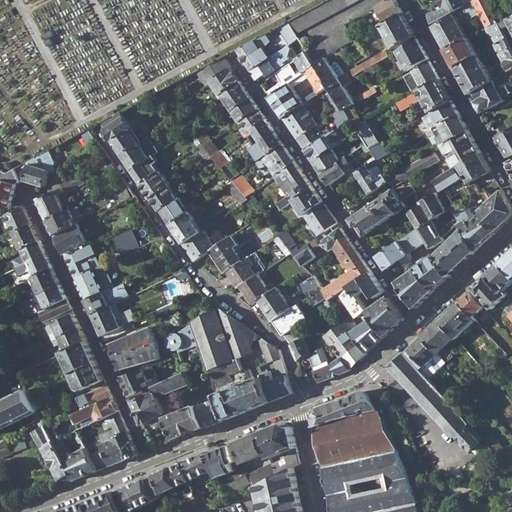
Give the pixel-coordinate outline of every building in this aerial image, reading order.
[(290,21),(297,33),(357,0),(328,0),(323,3),(290,21)] [(384,0),(376,5),(385,23),(403,12),(396,0),(384,0)] [(424,11),(432,24),(462,8),(467,6),(463,0),(438,0),(438,3),(443,6),(445,8),(436,13),(432,6),(424,11)] [(484,0),(477,0),(474,2),(467,6),(462,8),(469,21),(481,15),(487,28),(497,23),(484,0)] [(382,25),(395,48),(416,35),(403,12),(385,23),(382,25)] [(433,27),(447,50),(468,38),(455,15),(433,27)] [(511,17),(499,25),(501,30),(510,26),(511,30),(511,17)] [(279,27),(290,43),(300,37),(297,33),(290,21),(288,22),(279,27)] [(496,45),(506,39),(501,30),(499,25),(497,23),(487,28),(486,29),(495,45),(496,45)] [(349,29),(356,40),(363,36),(356,25),(349,29)] [(346,27),(308,50),(316,63),(326,57),(335,52),(343,47),(345,46),(354,41),(346,27)] [(288,45),(297,58),(308,50),(300,37),(290,43),(288,45)] [(447,50),(456,67),(477,55),(468,38),(447,50)] [(238,49),(252,69),(281,49),(274,39),(264,46),(263,45),(254,51),(249,43),(238,49)] [(398,51),(409,69),(429,58),(418,39),(398,51)] [(496,45),(511,71),(511,70),(511,50),(510,47),(507,41),(506,39),(496,45)] [(482,43),(486,50),(491,48),(487,41),(482,43)] [(343,47),(335,52),(338,56),(342,56),(347,53),(343,47)] [(252,69),(259,79),(271,71),(272,73),(282,66),(282,64),(288,60),(281,49),(252,69)] [(298,68),(302,75),(317,65),(316,63),(308,50),(297,58),(301,66),(298,68)] [(352,70),(355,75),(366,69),(374,64),(389,56),(386,50),(352,70)] [(456,67),(471,94),(475,92),(493,82),(477,55),(456,67)] [(205,67),(214,80),(232,68),(224,56),(217,60),(205,67)] [(332,66),(326,57),(316,63),(317,65),(330,86),(332,88),(343,82),(332,66)] [(414,70),(424,87),(441,79),(431,61),(414,70)] [(337,64),(332,66),(343,82),(347,80),(344,75),(337,64)] [(366,69),(370,76),(378,72),(374,64),(366,69)] [(310,75),(321,92),(330,86),(317,65),(302,75),(295,80),(298,84),(310,75)] [(216,89),(220,95),(223,93),(241,79),(233,67),(232,68),(214,80),(219,87),(216,89)] [(352,70),(344,75),(347,80),(355,75),(352,70)] [(403,72),(387,80),(390,84),(405,76),(403,72)] [(493,82),(475,92),(471,94),(476,103),(482,114),(491,109),(492,110),(506,102),(504,99),(511,94),(511,74),(511,72),(493,82)] [(270,90),(273,95),(290,83),(291,82),(288,78),(270,90)] [(223,93),(235,110),(253,96),(241,79),(223,93)] [(424,87),(408,97),(411,102),(411,103),(418,99),(416,96),(423,93),(432,109),(425,112),(424,111),(390,131),(392,135),(425,116),(427,115),(453,100),(441,79),(424,87)] [(357,104),(343,82),(332,88),(344,107),(346,110),(353,105),(357,104)] [(285,117),(305,104),(290,83),(273,95),(271,96),(285,117)] [(359,97),(362,101),(379,91),(377,87),(359,97)] [(306,98),(308,102),(315,97),(312,93),(306,98)] [(238,114),(242,120),(261,108),(253,96),(235,110),(232,111),(235,115),(238,114)] [(401,108),(411,102),(408,97),(398,102),(401,108)] [(453,100),(427,115),(425,116),(432,129),(434,128),(461,113),(453,100)] [(285,117),(299,138),(325,121),(327,119),(324,115),(316,120),(307,107),(310,104),(308,102),(305,104),(285,117)] [(351,119),(356,126),(363,122),(353,105),(346,110),(351,119)] [(332,115),(340,127),(351,119),(346,110),(344,107),(332,115)] [(243,127),(247,133),(254,127),(268,118),(261,108),(242,120),(246,126),(243,127)] [(113,139),(131,127),(132,126),(122,112),(115,115),(110,118),(102,123),(113,139)] [(436,132),(444,145),(445,145),(470,131),(461,113),(434,128),(432,129),(427,132),(429,136),(436,132)] [(261,151),(265,157),(265,156),(285,143),(268,118),(254,127),(267,146),(261,151)] [(366,143),(369,147),(377,143),(381,141),(367,119),(363,122),(356,126),(364,139),(366,143)] [(299,138),(307,149),(335,130),(333,127),(330,129),(329,126),(321,131),(320,128),(326,124),(325,121),(299,138)] [(496,138),(509,131),(505,122),(492,130),(496,138)] [(142,142),(131,127),(113,139),(124,155),(142,142)] [(84,132),(91,142),(97,138),(90,129),(87,130),(84,132)] [(496,138),(507,158),(511,154),(511,129),(509,131),(496,138)] [(335,130),(307,149),(315,160),(333,148),(343,141),(335,130)] [(445,145),(457,167),(482,152),(470,131),(445,145)] [(202,142),(205,145),(211,141),(204,132),(198,136),(202,142)] [(124,155),(133,169),(152,156),(155,154),(160,150),(150,136),(142,142),(124,155)] [(343,154),(345,157),(352,153),(359,147),(366,143),(364,139),(343,154)] [(205,145),(214,155),(219,152),(211,141),(205,145)] [(202,142),(198,145),(195,147),(207,161),(214,156),(214,155),(205,145),(202,142)] [(265,156),(278,175),(297,161),(285,143),(265,156)] [(366,143),(359,147),(363,152),(370,148),(369,147),(366,143)] [(375,156),(377,160),(383,157),(385,156),(377,143),(369,147),(370,148),(375,156)] [(323,172),(341,159),(333,148),(315,160),(323,172)] [(214,156),(223,167),(233,160),(223,149),(219,152),(214,155),(214,156)] [(391,181),(394,186),(440,161),(434,151),(394,173),(388,177),(391,181)] [(462,179),(466,184),(471,182),(493,170),(482,152),(457,167),(463,178),(462,179)] [(356,159),(352,153),(345,157),(341,159),(323,172),(331,183),(354,167),(351,162),(356,159)] [(133,169),(143,183),(162,170),(156,163),(160,160),(155,154),(152,156),(133,169)] [(377,160),(375,156),(367,162),(369,165),(377,160)] [(394,173),(383,157),(377,160),(382,167),(386,173),(388,177),(394,173)] [(99,164),(102,169),(105,167),(108,165),(106,160),(99,164)] [(223,167),(233,178),(242,172),(233,160),(223,167)] [(388,177),(386,173),(378,178),(374,172),(382,167),(377,160),(369,165),(359,172),(372,193),(391,181),(388,177)] [(51,169),(37,166),(30,163),(29,161),(15,169),(21,181),(25,179),(46,185),(51,169)] [(278,175),(292,194),(311,180),(297,161),(278,175)] [(105,167),(109,174),(118,169),(114,163),(108,165),(105,167)] [(438,186),(441,192),(462,179),(463,178),(457,167),(445,174),(435,180),(438,186)] [(15,169),(8,172),(14,182),(1,179),(0,179),(0,203),(12,206),(17,183),(21,181),(15,169)] [(59,179),(63,187),(82,178),(84,177),(80,169),(59,179)] [(442,169),(414,186),(413,183),(407,188),(405,185),(397,190),(400,195),(403,200),(435,180),(445,174),(442,169)] [(143,183),(153,198),(172,185),(162,170),(143,183)] [(246,194),(248,196),(253,192),(257,189),(242,172),(233,178),(246,194)] [(39,199),(48,219),(67,210),(59,194),(84,182),(82,178),(63,187),(39,199)] [(483,212),(496,233),(511,218),(511,204),(503,189),(489,203),(484,196),(501,186),(498,179),(494,181),(480,189),(477,184),(468,189),(475,199),(479,206),(483,212)] [(305,213),(306,212),(324,200),(311,180),(292,194),(295,198),(305,213)] [(407,206),(411,213),(417,210),(412,202),(438,186),(435,180),(403,200),(407,206)] [(112,191),(118,203),(135,195),(127,184),(112,191)] [(163,209),(181,197),(172,185),(153,198),(161,210),(163,209)] [(352,217),(364,235),(365,234),(407,206),(403,200),(400,195),(397,190),(396,189),(352,217)] [(268,211),(253,192),(248,196),(250,198),(263,214),(268,211)] [(423,206),(432,221),(436,218),(447,211),(436,193),(420,202),(423,206)] [(444,195),(453,211),(458,208),(448,193),(444,195)] [(246,194),(201,225),(204,230),(205,229),(250,198),(248,196),(246,194)] [(283,207),(295,198),(292,194),(279,203),(283,207)] [(128,199),(132,207),(141,202),(137,196),(128,199)] [(174,224),(198,206),(194,201),(188,206),(181,196),(181,197),(163,209),(174,224)] [(326,202),(324,200),(306,212),(307,215),(326,202)] [(307,215),(321,234),(339,221),(326,202),(307,215)] [(471,202),(463,207),(471,221),(479,216),(479,215),(471,202)] [(186,242),(204,230),(201,225),(195,217),(207,209),(202,203),(198,206),(174,224),(186,242)] [(6,215),(15,232),(33,223),(25,206),(6,215)] [(411,213),(421,228),(432,221),(423,206),(417,210),(411,213)] [(483,212),(479,215),(479,216),(471,221),(463,207),(462,206),(458,208),(453,211),(463,228),(477,251),(496,233),(483,212)] [(48,219),(55,234),(76,224),(73,218),(76,217),(72,208),(67,210),(48,219)] [(432,221),(421,228),(426,237),(432,246),(433,247),(444,239),(443,237),(448,232),(445,229),(439,232),(432,221)] [(33,223),(15,232),(16,235),(35,226),(33,223)] [(55,234),(64,253),(78,246),(88,242),(79,223),(76,224),(55,234)] [(16,235),(23,248),(41,240),(35,226),(16,235)] [(327,288),(316,274),(304,282),(313,295),(317,301),(330,293),(333,299),(338,295),(344,291),(352,285),(373,271),(343,227),(321,242),(322,243),(324,246),(320,249),(323,255),(337,245),(343,253),(342,254),(347,262),(348,261),(354,269),(341,278),(340,276),(337,279),(338,281),(327,288)] [(392,238),(396,244),(401,241),(411,234),(407,228),(392,238)] [(426,241),(424,239),(426,237),(421,228),(411,234),(401,241),(408,253),(426,241)] [(461,231),(437,254),(451,275),(477,251),(463,228),(461,231)] [(114,237),(123,255),(140,246),(131,229),(114,237)] [(184,243),(196,261),(212,250),(217,246),(205,229),(204,230),(186,242),(184,243)] [(288,229),(280,234),(291,247),(298,243),(288,229)] [(293,249),(291,247),(280,234),(275,238),(287,254),(293,249)] [(212,250),(227,272),(229,270),(245,259),(238,249),(242,247),(233,235),(217,246),(212,250)] [(317,247),(322,243),(321,242),(317,236),(312,240),(317,247)] [(15,260),(18,267),(47,253),(41,240),(23,248),(26,255),(15,260)] [(379,255),(388,267),(397,262),(396,261),(400,259),(403,260),(406,264),(413,260),(408,253),(401,241),(396,244),(379,255)] [(80,250),(78,246),(64,253),(66,257),(80,250)] [(293,249),(306,264),(318,256),(311,246),(306,250),(304,246),(300,248),(298,246),(293,249)] [(66,257),(76,277),(96,267),(103,264),(101,260),(92,264),(85,248),(80,250),(66,257)] [(511,252),(502,263),(511,273),(511,252)] [(22,275),(28,272),(34,270),(36,275),(54,267),(47,253),(18,267),(22,275)] [(434,290),(451,275),(437,254),(437,253),(429,259),(428,257),(425,259),(424,262),(418,267),(434,290)] [(173,260),(176,268),(183,264),(179,257),(173,260)] [(229,270),(240,286),(243,285),(259,273),(248,257),(245,259),(229,270)] [(505,290),(510,296),(511,293),(511,285),(511,283),(511,273),(502,263),(494,269),(488,275),(503,292),(505,290)] [(316,274),(306,264),(302,267),(307,273),(305,274),(301,270),(297,273),(304,282),(316,274)] [(34,289),(37,296),(62,284),(54,267),(36,275),(34,276),(39,287),(34,289)] [(107,291),(96,267),(76,277),(87,300),(107,291)] [(397,281),(416,307),(434,290),(418,267),(397,281)] [(34,276),(36,275),(34,270),(28,272),(31,278),(34,276)] [(359,295),(370,287),(379,281),(373,271),(352,285),(359,295)] [(243,285),(255,303),(261,299),(271,291),(259,273),(243,285)] [(474,288),(493,308),(505,297),(507,299),(510,296),(505,290),(503,292),(488,275),(474,288)] [(378,296),(386,290),(379,281),(370,287),(376,296),(378,296)] [(107,291),(87,300),(93,313),(111,305),(117,302),(119,301),(129,296),(123,283),(107,291)] [(31,299),(38,312),(41,311),(68,297),(62,284),(37,296),(31,299)] [(261,299),(276,320),(295,307),(280,285),(271,291),(261,299)] [(352,285),(344,291),(360,315),(364,312),(369,319),(360,325),(354,317),(353,318),(338,295),(333,299),(339,309),(346,321),(369,352),(387,334),(370,310),(359,295),(352,285)] [(459,302),(473,317),(484,306),(471,291),(459,302)] [(318,320),(339,309),(333,299),(330,293),(317,301),(313,295),(299,304),(304,311),(309,307),(318,320)] [(370,310),(387,334),(405,318),(390,296),(370,310)] [(41,311),(49,327),(53,324),(76,313),(68,297),(41,311)] [(171,309),(180,305),(178,301),(160,309),(163,315),(172,311),(171,309)] [(93,313),(103,335),(127,324),(117,302),(111,305),(93,313)] [(457,339),(469,327),(476,320),(473,317),(459,302),(440,320),(456,338),(457,339)] [(219,305),(217,307),(219,311),(236,358),(241,356),(256,351),(254,343),(257,331),(219,305)] [(245,368),(241,356),(236,358),(219,311),(217,307),(200,318),(194,322),(199,336),(215,379),(229,374),(245,368)] [(50,328),(56,340),(61,337),(82,327),(76,313),(53,324),(54,327),(50,328)] [(170,335),(168,340),(168,341),(171,347),(176,349),(180,348),(184,343),(184,341),(184,339),(183,336),(181,334),(179,333),(194,322),(200,318),(197,313),(188,318),(189,320),(174,330),(175,333),(170,335)] [(106,340),(139,324),(137,319),(127,324),(103,335),(106,340)] [(439,354),(449,344),(456,338),(440,320),(423,336),(439,354)] [(497,342),(476,320),(469,327),(473,331),(477,327),(483,332),(488,340),(483,345),(488,350),(497,342)] [(369,352),(346,321),(326,336),(330,342),(312,353),(305,337),(291,343),(299,359),(299,361),(310,355),(316,370),(303,376),(306,388),(349,371),(369,352)] [(184,343),(199,336),(194,322),(179,333),(181,334),(183,336),(184,339),(184,341),(184,343)] [(33,328),(36,333),(44,329),(42,324),(33,328)] [(111,344),(119,369),(161,357),(159,341),(151,326),(111,344)] [(65,342),(69,350),(88,341),(82,327),(61,337),(60,339),(62,344),(65,342)] [(411,359),(421,370),(423,373),(429,379),(447,363),(445,360),(439,354),(423,336),(405,353),(411,359)] [(457,339),(456,338),(449,344),(452,348),(460,341),(457,339)] [(462,344),(472,355),(477,350),(468,339),(462,344)] [(81,387),(84,389),(106,378),(88,341),(69,350),(64,353),(81,387)] [(263,345),(270,361),(276,359),(283,356),(281,348),(271,341),(263,345)] [(5,348),(10,357),(14,354),(10,345),(5,348)] [(398,359),(404,366),(411,359),(405,353),(398,359)] [(276,359),(279,370),(281,376),(275,379),(271,370),(268,371),(268,370),(265,371),(265,372),(263,374),(264,376),(273,400),(294,392),(283,356),(276,359)] [(13,361),(20,375),(25,372),(18,359),(13,361)] [(456,435),(471,451),(484,439),(429,379),(423,373),(421,370),(411,359),(404,366),(398,359),(389,367),(454,437),(456,435)] [(456,367),(451,361),(448,364),(453,369),(456,367)] [(153,365),(122,375),(126,382),(132,396),(148,390),(154,387),(150,377),(157,374),(153,365)] [(215,379),(229,418),(273,400),(264,376),(257,379),(252,367),(250,366),(245,368),(229,374),(215,379)] [(167,412),(179,438),(208,427),(200,406),(200,404),(187,409),(185,407),(182,408),(182,412),(175,414),(170,403),(163,394),(191,383),(187,372),(155,386),(167,412)] [(90,398),(94,406),(114,396),(108,383),(80,397),(82,402),(90,398)] [(145,423),(167,412),(155,386),(154,387),(148,390),(150,394),(135,401),(145,423)] [(28,390),(39,409),(44,407),(34,388),(28,390)] [(0,430),(34,414),(35,418),(42,415),(39,409),(28,390),(28,389),(0,402),(0,430)] [(314,418),(316,426),(378,408),(364,391),(319,409),(314,418)] [(200,406),(216,399),(214,394),(209,396),(204,393),(200,395),(198,400),(200,404),(200,406)] [(74,424),(81,422),(98,414),(100,420),(103,419),(121,410),(114,396),(94,406),(86,409),(71,417),(74,424)] [(216,399),(200,406),(208,427),(225,420),(217,399),(216,399)] [(316,426),(324,467),(398,449),(394,439),(385,417),(378,408),(316,426)] [(93,456),(100,470),(141,454),(136,441),(135,441),(121,410),(103,419),(107,428),(115,424),(120,435),(114,437),(115,440),(105,444),(107,450),(93,456)] [(83,428),(100,420),(98,414),(81,422),(83,428)] [(27,430),(61,486),(76,479),(55,441),(48,427),(42,415),(35,418),(39,426),(32,429),(31,428),(27,430)] [(298,446),(294,427),(292,427),(285,423),(284,423),(261,432),(270,452),(279,474),(283,472),(294,466),(301,463),(298,449),(295,450),(296,452),(279,461),(277,455),(298,446)] [(48,427),(55,441),(61,438),(53,425),(48,427)] [(55,441),(76,479),(100,470),(93,456),(78,430),(72,433),(81,451),(73,455),(63,437),(61,438),(55,441)] [(245,462),(270,452),(261,432),(236,442),(245,462)] [(501,448),(492,436),(486,441),(489,445),(495,451),(501,448)] [(8,442),(0,444),(0,445),(3,456),(12,453),(8,442)] [(207,454),(213,470),(217,477),(234,470),(232,462),(236,461),(230,445),(223,448),(207,454)] [(334,511),(381,511),(419,503),(398,449),(324,467),(334,511)] [(190,481),(210,472),(213,470),(207,454),(205,451),(182,462),(190,481)] [(162,494),(190,481),(182,462),(170,467),(170,466),(153,474),(154,476),(162,494)] [(258,485),(263,511),(303,511),(294,466),(283,472),(279,474),(258,485)] [(249,474),(225,485),(232,498),(253,487),(249,474)] [(124,511),(129,511),(133,510),(134,511),(156,501),(156,499),(163,496),(162,494),(154,476),(116,491),(124,511)] [(195,492),(203,511),(205,511),(217,506),(214,500),(206,504),(200,490),(195,492)] [(114,491),(70,509),(71,511),(124,511),(116,491),(114,491)] [(422,511),(419,503),(381,511),(422,511)]
